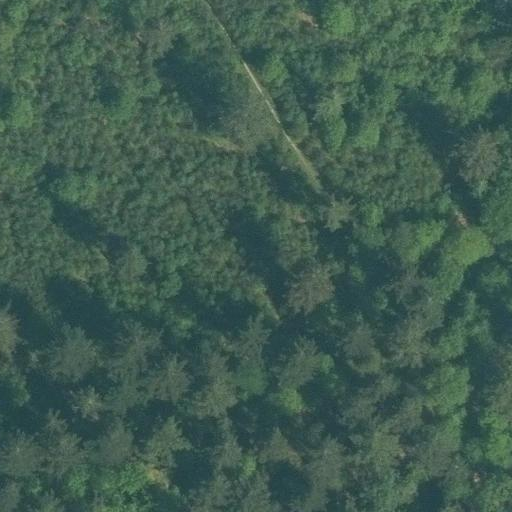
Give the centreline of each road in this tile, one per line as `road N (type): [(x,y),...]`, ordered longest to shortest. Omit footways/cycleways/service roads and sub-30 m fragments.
road 1 (track): [(165,511),(0,306)]
road 2 (track): [(335,511),(511,349)]
